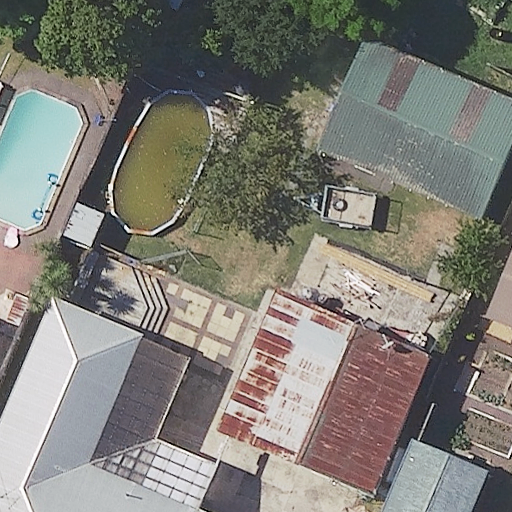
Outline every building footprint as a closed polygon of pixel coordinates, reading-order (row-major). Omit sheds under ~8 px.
[(511,139),(511,89),(373,27),(322,142),(480,212),(511,139)] [(511,261),(494,312),(511,318),(511,261)] [(435,351),(305,288),(238,426),(368,489),(435,351)] [(144,326),(55,289),(0,421),(0,511),(229,511),(90,454),(144,326)] [(472,511),(492,463),(417,432),(384,511),(472,511)]
